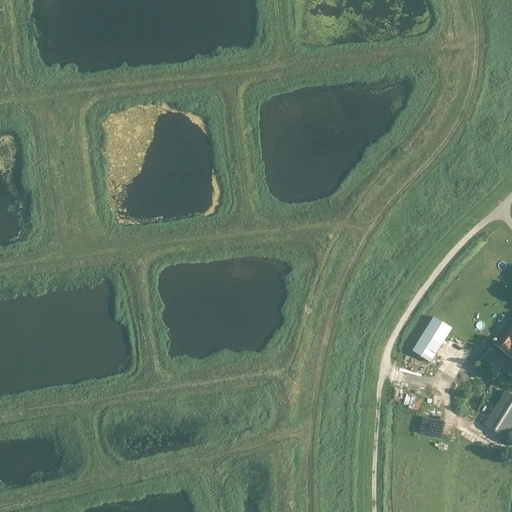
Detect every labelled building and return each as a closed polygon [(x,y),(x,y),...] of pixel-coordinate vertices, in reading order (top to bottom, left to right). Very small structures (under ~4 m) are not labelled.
[(469,309),(456,329),(462,333),(475,313),(469,309)] [(431,364),(450,334),(453,329),(436,318),(413,353),(431,364)] [(511,324),(495,345),(491,351),(479,367),(493,378),(498,373),(501,375),(510,367),(508,365),(506,367),(504,365),(506,363),(504,361),(508,356),(511,359),(511,358),(511,324)] [(506,439),(511,429),(511,395),(506,391),(484,425),(506,439)] [(408,408),(419,411),(422,400),(412,396),(408,408)]
